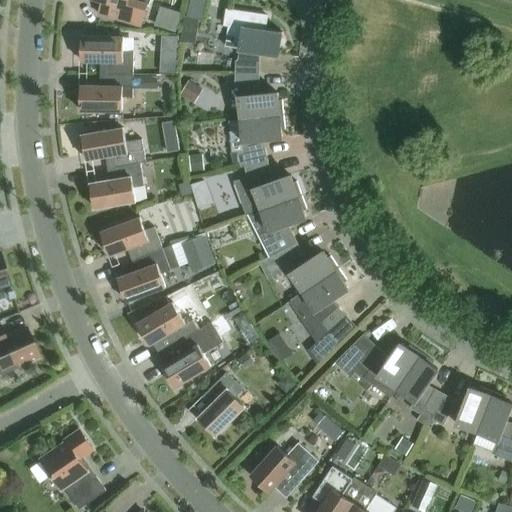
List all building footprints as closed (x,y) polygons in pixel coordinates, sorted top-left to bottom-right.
[(96,0),(103,2),(99,14),(142,27),(148,5),(150,6),(150,4),(148,4),(149,0),(96,0)] [(196,0),(190,38),(205,41),(212,0),(196,0)] [(161,6),(155,25),(177,31),(182,13),(161,6)] [(236,73),(260,74),(261,52),(280,55),(283,32),(266,30),(268,14),(227,9),(224,26),(229,27),(226,47),(240,49),(239,51),(240,51),(238,61),(236,61),(236,73)] [(109,75),(134,75),(134,52),(124,51),(124,37),(83,37),(82,62),(110,62),(109,75)] [(179,51),(179,37),(162,37),(162,51),(179,51)] [(237,95),(240,120),(284,115),(282,100),(279,101),(279,93),(260,95),(260,74),(236,73),(236,87),(238,87),(239,95),(237,95)] [(134,75),(109,75),(109,86),(82,86),(81,111),(123,112),(123,97),(134,98),(134,75)] [(158,89),(158,77),(146,77),(146,89),(158,89)] [(195,103),(204,89),(190,81),(181,95),(195,103)] [(241,168),(246,167),(269,161),(264,140),(283,138),(282,130),(285,130),(284,115),(240,120),(242,144),(244,143),(245,152),(238,153),(241,168)] [(116,167),(141,163),(147,162),(142,139),(126,142),(124,128),(83,135),(88,162),(115,157),(116,167)] [(181,151),(178,136),(166,138),(168,153),(181,151)] [(203,155),(190,156),(191,172),(205,171),(203,155)] [(271,183),(269,174),(272,173),(269,161),(246,167),(249,178),(235,181),(247,216),(260,211),(303,196),(298,182),(294,183),(292,176),(271,183)] [(145,186),(141,163),(116,167),(118,179),(91,184),(96,209),(136,202),(134,188),(145,186)] [(194,194),(191,183),(184,185),(181,191),(182,197),(194,194)] [(277,254),(298,243),(289,224),(307,218),(304,211),(308,210),(303,196),(260,211),(268,231),(258,235),(270,258),(277,254)] [(140,257),(163,249),(155,227),(145,231),(141,218),(102,232),(110,256),(136,246),(140,257)] [(212,232),(187,242),(197,270),(222,261),(212,232)] [(277,254),(270,258),(265,260),(271,272),(284,265),(303,294),(340,269),(332,256),(329,258),(325,252),(307,264),(303,255),(304,254),(298,243),(277,254)] [(173,245),(163,249),(140,257),(144,269),(119,278),(127,302),(166,287),(161,275),(172,271),(171,270),(180,266),(173,245)] [(0,299),(14,295),(1,252),(0,251),(0,299)] [(348,316),(339,307),(337,309),(332,301),(349,289),(345,283),(348,281),(340,269),(303,294),(293,300),(319,341),(348,316)] [(180,342),(201,329),(190,309),(180,315),(173,303),(138,324),(151,345),(174,331),(180,342)] [(201,329),(180,342),(187,352),(163,366),(176,387),(211,366),(204,354),(231,338),(219,318),(201,329)] [(328,340),(334,347),(350,333),(344,326),(328,340)] [(0,367),(3,375),(40,359),(25,327),(4,336),(0,327),(0,367)] [(285,331),(274,340),(288,357),(299,348),(285,331)] [(397,390),(423,354),(410,345),(408,348),(402,343),(389,362),(383,356),(385,354),(364,334),(337,362),(350,375),(355,370),(364,378),(391,398),(397,390)] [(255,362),(248,353),(239,360),(245,369),(255,362)] [(423,354),(397,390),(414,402),(410,408),(421,414),(418,420),(429,426),(433,420),(446,395),(435,389),(434,391),(427,386),(439,369),(433,365),(435,362),(423,354)] [(219,399),(199,418),(217,436),(246,406),(237,397),(244,390),(227,373),(210,390),(219,399)] [(478,434),(494,392),(480,387),(479,390),(472,387),(457,426),(478,434)] [(511,463),(511,425),(506,423),(511,407),(511,403),(507,401),(508,398),(494,392),(478,434),(497,442),(492,455),(511,463)] [(446,395),(433,420),(444,426),(457,401),(446,395)] [(345,432),(337,425),(329,436),(336,442),(345,432)] [(94,479),(80,459),(94,449),(81,430),(66,441),(67,442),(42,460),(63,491),(66,489),(80,510),(107,491),(97,476),(94,479)] [(358,467),(369,446),(352,438),(342,459),(358,467)] [(403,438),(396,449),(407,456),(414,444),(403,438)] [(252,475),(271,492),(289,472),(301,482),(320,461),(299,443),(289,454),(279,445),(252,475)] [(349,511),(355,503),(343,496),(354,479),(334,466),(318,490),(328,496),(317,511),(349,511)] [(507,484),(511,474),(503,471),(499,481),(507,484)] [(433,496),(438,486),(424,480),(419,490),(433,496)] [(467,493),(460,509),(467,511),(476,511),(482,499),(467,493)] [(355,503),(349,511),(394,511),(397,508),(377,495),(366,511),(355,503)] [(511,511),(511,506),(498,503),(496,511),(511,511)]
